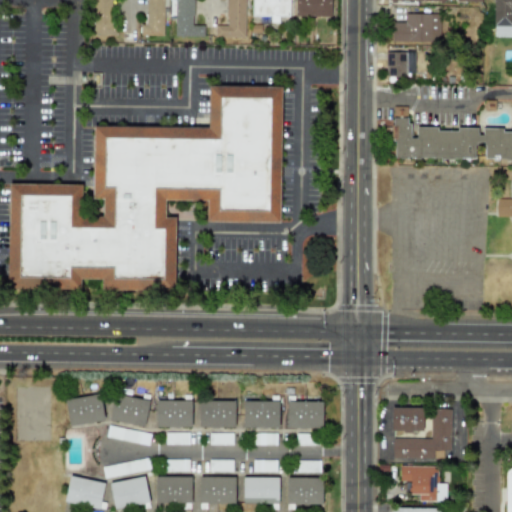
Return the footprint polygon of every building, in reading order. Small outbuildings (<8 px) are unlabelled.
[(93,0),(94,35),(113,35),(112,0),(93,0)] [(162,36),(163,0),(149,0),(148,35),(162,36)] [(203,37),(203,26),(192,25),(192,0),(174,0),(174,36),(203,37)] [(244,0),(225,0),(226,26),(214,26),(214,37),(244,38),(244,0)] [(250,0),(251,16),(270,16),(270,23),(278,23),(278,16),(289,17),(288,0),(250,0)] [(330,16),(330,0),(294,0),(294,16),(330,16)] [(511,0),(492,0),(492,36),(511,36),(511,11),(511,0)] [(391,42),(439,42),(439,14),(404,13),(404,22),(391,22),(391,42)] [(413,51),(384,52),(385,76),(414,75),(413,51)] [(7,289),(79,290),(79,279),(100,279),(100,290),(173,291),(174,217),(164,217),(164,200),(206,200),(206,221),(279,222),(280,86),(208,86),(207,127),(92,126),(92,199),(101,199),(101,217),(80,216),(80,185),(8,184),(7,289)] [(392,157),(474,159),(474,143),(483,143),(482,158),(511,158),(511,129),(478,129),(415,128),(415,137),(407,137),(408,106),(393,106),(393,114),(392,157)] [(511,179),(511,180),(511,198),(495,199),(495,217),(511,216),(511,179)] [(108,420),(143,426),(148,400),(113,394),(108,420)] [(67,425),(102,422),(100,395),(64,398),(67,425)] [(190,401),(155,400),(154,427),(190,427),(190,401)] [(234,401),(196,400),(196,427),(233,428),(234,401)] [(278,427),(277,401),(242,401),(242,428),(278,427)] [(321,401),(285,401),(285,427),(320,428),(321,401)] [(389,430),(421,431),(422,407),(390,406),(389,430)] [(449,449),(449,408),(430,408),(429,438),(391,438),(391,457),(442,458),(442,449),(449,449)] [(146,433),(108,425),(105,436),(143,444),(146,433)] [(165,444),(188,444),(188,433),(165,433),(165,444)] [(231,444),(231,433),(210,433),(210,444),(231,444)] [(275,434),(253,433),(252,444),(275,445),(275,434)] [(295,445),(311,444),(310,433),(295,433),(295,445)] [(150,469),(147,458),(102,467),(105,478),(150,469)] [(187,459),(166,460),(167,471),(187,470),(187,459)] [(231,471),(231,460),(208,460),(208,471),(231,471)] [(275,472),(275,460),(252,460),(252,471),(275,472)] [(319,460),(295,460),(295,471),(319,471),(319,460)] [(444,501),(444,483),(436,483),(436,465),(398,465),(397,481),(408,481),(408,493),(417,493),(417,500),(444,501)] [(98,509),(103,483),(68,476),(63,502),(98,509)] [(113,510),(148,504),(143,476),(108,482),(113,510)] [(190,477),(154,476),(154,503),(190,503),(190,477)] [(234,477),(197,476),(197,503),(234,504),(234,477)] [(277,504),(277,477),(242,476),(241,503),(277,504)] [(320,477),(285,477),(284,504),(320,504),(320,477)]
